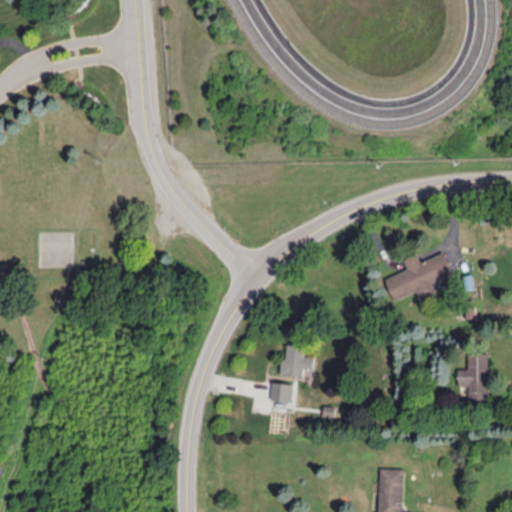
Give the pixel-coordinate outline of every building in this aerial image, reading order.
[(394,299),(416,290),(420,299),(436,293),(432,281),(453,273),(444,250),(419,260),(415,252),(402,257),(407,268),(385,277),(394,299)] [(285,358),(280,358),(279,374),(303,375),(303,368),(314,368),(314,356),(304,356),(305,344),(286,343),(285,358)] [(458,384),(468,385),(468,399),(488,399),(488,352),(468,351),(467,368),(458,367),(458,384)] [(270,399),(291,401),(293,383),(272,381),(270,399)] [(377,511),(402,511),(404,467),(379,467),(377,511)]
